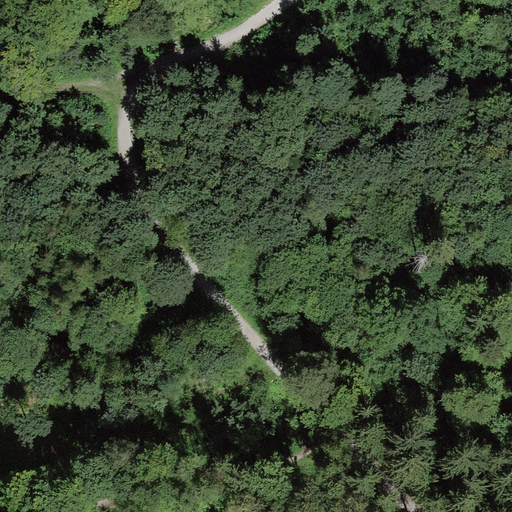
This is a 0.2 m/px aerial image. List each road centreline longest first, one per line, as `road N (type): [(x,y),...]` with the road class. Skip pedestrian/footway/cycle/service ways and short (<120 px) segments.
road 1 (track): [(328,413),(170,238),(124,158),(131,82),(261,20),(284,0)]
road 2 (track): [(131,82),(0,94)]
road 3 (track): [(410,511),(328,413)]
